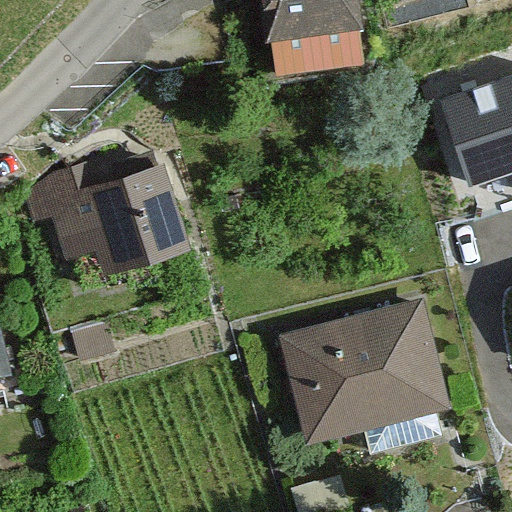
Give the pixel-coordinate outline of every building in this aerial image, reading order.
[(267,0),(280,82),(379,67),(369,0),(267,0)] [(511,76),(441,98),(469,191),(500,182),(511,177),(511,76)] [(116,153),(31,184),(74,302),(202,255),(168,163),(148,170),(125,179),(116,153)] [(349,310),(286,329),(318,434),(453,394),(421,288),(349,310)] [(3,290),(0,290),(0,375),(21,371),(13,331),(3,290)]
